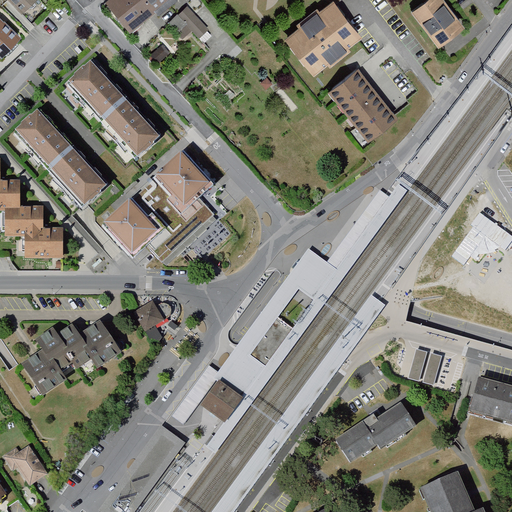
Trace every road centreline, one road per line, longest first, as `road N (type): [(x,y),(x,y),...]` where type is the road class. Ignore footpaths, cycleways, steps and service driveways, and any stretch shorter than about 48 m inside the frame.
road 1 (residential): [(61,511),(108,477),(206,348),(228,301)]
road 2 (residential): [(511,9),(400,161)]
road 3 (residential): [(203,127),(87,7)]
road 4 (residential): [(240,511),(334,383)]
road 5 (residential): [(151,281),(0,282)]
road 6 (residential): [(400,161),(286,232)]
road 7 (residential): [(286,232),(203,127)]
